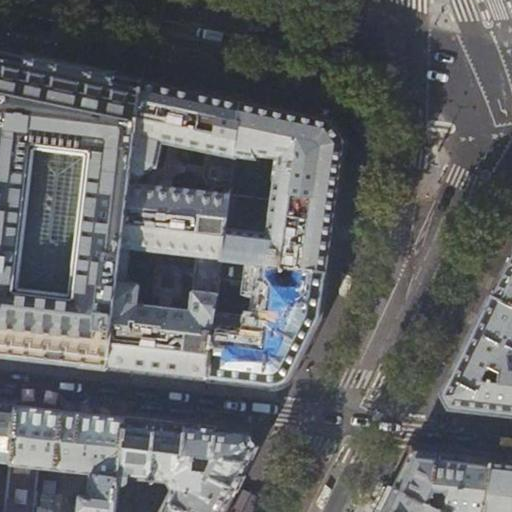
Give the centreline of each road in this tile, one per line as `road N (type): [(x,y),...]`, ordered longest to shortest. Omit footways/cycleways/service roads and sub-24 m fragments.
road 1 (residential): [(0,380),(334,419)]
road 2 (primary): [(402,64),(92,0)]
road 3 (secondary): [(402,64),(398,280)]
road 4 (residential): [(334,419),(511,440)]
road 5 (secondary): [(398,280),(334,419)]
road 6 (secondary): [(398,280),(467,160)]
